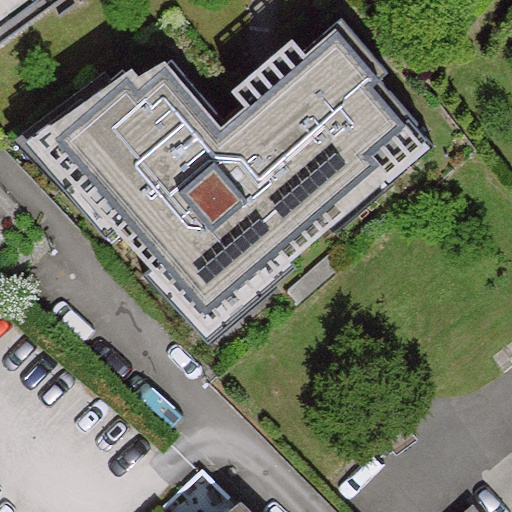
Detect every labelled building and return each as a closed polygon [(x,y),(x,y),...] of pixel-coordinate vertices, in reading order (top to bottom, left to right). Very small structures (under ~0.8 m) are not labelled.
[(11,0),(0,9),(0,46),(63,0),(11,0)] [(0,0),(0,9),(11,0),(0,0)] [(224,118),(173,57),(139,86),(124,68),(112,78),(44,136),(120,224),(155,265),(181,296),(186,291),(211,320),(265,273),(324,223),(385,171),(378,162),(418,124),(421,122),(382,78),(390,71),(343,19),(293,59),(244,100),(224,118)] [(293,59),(282,45),(233,88),(244,100),(293,59)] [(112,78),(105,69),(17,138),(104,238),(120,224),(44,136),(112,78)] [(434,144),(418,124),(378,162),(385,171),(393,180),(434,144)] [(393,180),(385,171),(324,223),(336,235),(396,183),(393,180)] [(181,296),(155,265),(141,275),(206,351),(279,289),(265,273),(211,320),(186,291),(181,296)] [(491,511),(482,500),(466,511),(491,511)]
